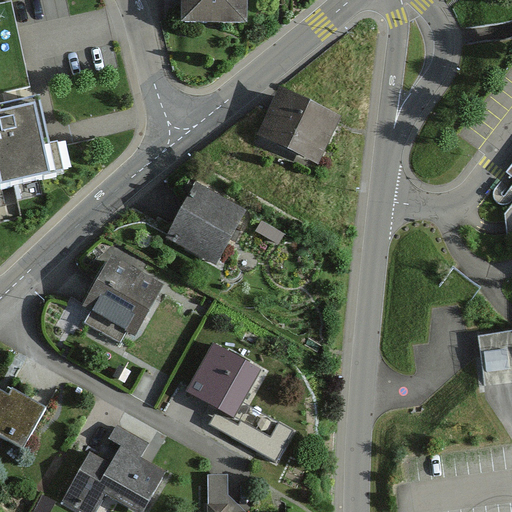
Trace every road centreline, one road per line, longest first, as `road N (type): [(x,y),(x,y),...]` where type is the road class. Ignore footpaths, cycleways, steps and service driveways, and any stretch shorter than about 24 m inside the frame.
road 1 (residential): [(361,511),(390,155)]
road 2 (residential): [(185,134),(0,298)]
road 3 (residential): [(347,0),(185,134)]
road 4 (residential): [(390,155),(411,105),(442,62),(444,31),(425,0)]
road 5 (residential): [(390,0),(399,17),(390,155)]
road 6 (residential): [(137,0),(168,112),(185,134)]
